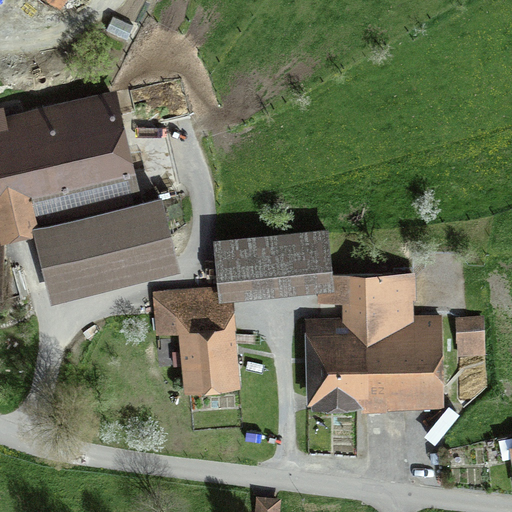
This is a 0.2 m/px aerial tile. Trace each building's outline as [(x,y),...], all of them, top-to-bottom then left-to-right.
[(138,184),(118,101),(8,126),(6,118),(0,119),(0,226),(2,226),(7,249),(40,241),(32,208),(138,184)] [(183,281),(165,213),(44,244),(61,312),(183,281)] [(232,307),(335,295),(329,245),(225,256),(231,299),(232,307)] [(416,327),(415,285),(350,287),(352,332),(318,333),(321,416),(443,412),(441,326),(416,327)] [(240,398),(233,318),(232,307),(231,299),(162,305),(166,340),(193,337),(199,402),(240,398)] [(485,326),(462,327),(463,362),(486,361),(485,326)]
